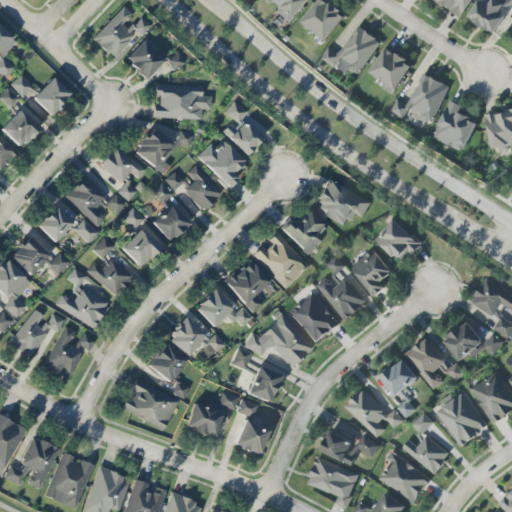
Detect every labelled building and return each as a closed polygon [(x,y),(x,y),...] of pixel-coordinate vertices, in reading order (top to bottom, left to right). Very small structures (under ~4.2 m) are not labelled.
[(269,0),(280,9),(277,12),(289,23),(309,0),(269,0)] [(324,0),(318,0),(301,23),(325,42),(345,16),(324,0)] [(433,0),(461,19),(473,0),(433,0)] [(511,0),(510,0),(509,1),(507,0),(478,0),(467,18),(494,35),(511,7),(511,0)] [(112,59),(136,34),(140,37),(150,26),(140,17),(128,30),(123,25),(131,15),(122,7),(92,40),(112,59)] [(0,74),(4,79),(14,68),(2,57),(16,42),(0,27),(0,74)] [(358,76),(381,42),(358,27),(340,53),(330,46),(321,59),(344,76),(348,70),(358,76)] [(144,80),(165,60),(145,40),(124,59),(144,80)] [(369,73),(385,84),(382,89),(391,95),(412,66),(386,48),(369,73)] [(173,71),(184,64),(178,53),(166,60),(173,71)] [(449,87),(422,74),(408,105),(397,100),(391,113),(404,119),(408,111),(433,122),(449,87)] [(21,97),(31,87),(19,75),(9,85),(21,97)] [(49,116),(70,94),(52,78),(32,99),(49,116)] [(200,120),(200,111),(210,112),(210,97),(201,97),(201,87),(154,85),(154,96),(159,96),(159,106),(152,106),(152,119),(200,120)] [(0,102),(9,110),(19,99),(6,88),(0,95),(0,102)] [(463,153),(476,123),(460,115),(463,107),(450,101),(432,139),(463,153)] [(246,113),(233,102),(222,115),(230,122),(220,133),(247,156),(261,139),(240,121),(246,113)] [(21,148),(42,125),(22,106),(0,129),(21,148)] [(511,109),(485,114),(491,152),(511,148),(511,109)] [(133,153),(162,175),(168,166),(164,163),(179,142),(185,147),(192,139),(182,131),(172,144),(152,128),(133,153)] [(0,170),(17,152),(0,136),(0,170)] [(227,188),(247,167),(222,142),(214,149),(209,145),(196,158),(227,188)] [(121,183),(129,173),(138,179),(145,170),(112,147),(98,167),(121,183)] [(183,191),(203,212),(221,194),(194,166),(186,174),(193,181),(183,191)] [(172,191),(183,184),(174,172),(164,180),(172,191)] [(64,197),(96,227),(105,217),(101,213),(107,206),(115,214),(124,205),(114,195),(108,201),(83,177),(64,197)] [(370,204),(330,180),(313,208),(345,228),(354,213),(362,218),(370,204)] [(127,202),(136,192),(126,183),(117,193),(127,202)] [(173,194),(160,183),(150,194),(164,205),(173,194)] [(170,242),(189,222),(170,205),(151,225),(170,242)] [(72,224),(54,208),(37,227),(54,243),(72,224)] [(133,231),(144,220),(132,208),(122,218),(133,231)] [(326,229),(308,212),(297,224),(289,218),(279,229),(308,256),(322,241),(318,238),(326,229)] [(87,244),(97,233),(82,219),(72,230),(87,244)] [(412,256),(422,245),(394,220),(375,241),(397,261),(406,250),(412,256)] [(139,268),(163,246),(144,226),(120,248),(139,268)] [(285,289),(309,267),(275,233),(268,240),(269,242),(254,257),(285,289)] [(49,256),(28,237),(9,257),(30,277),(49,256)] [(91,251),(101,260),(113,247),(103,238),(91,251)] [(375,297),(384,289),(380,283),(392,272),(373,249),(350,269),(375,297)] [(58,277),(70,263),(59,253),(47,267),(58,277)] [(344,269),(337,258),(328,263),(334,275),(344,269)] [(0,293),(7,300),(2,306),(15,318),(25,308),(16,299),(30,283),(4,259),(0,264),(0,293)] [(132,277),(110,259),(101,269),(93,263),(85,273),(117,297),(132,277)] [(252,314),(262,305),(254,296),(269,282),(249,260),(224,284),(252,314)] [(66,280),(78,288),(85,277),(73,269),(66,280)] [(316,286),(343,321),(370,300),(352,277),(335,291),(325,278),(316,286)] [(471,305),(493,316),(499,305),(511,311),(511,294),(484,280),(471,305)] [(240,329),(248,321),(216,288),(194,309),(212,328),(226,315),(240,329)] [(94,328),(107,303),(81,289),(74,302),(60,295),(54,307),(94,328)] [(289,314),(317,344),(339,324),(311,294),(289,314)] [(63,322),(50,312),(45,319),(34,310),(8,344),(29,359),(50,330),(55,333),(63,322)] [(0,313),(0,333),(1,334),(13,321),(2,312),(0,313)] [(244,344),(259,358),(269,347),(292,369),(313,346),(279,316),(258,339),(253,334),(244,344)] [(186,357),(205,336),(185,318),(166,340),(186,357)] [(511,338),(511,324),(500,318),(493,332),(510,341),(511,338)] [(471,358),(486,346),(467,322),(443,342),(459,362),(468,355),(471,358)] [(67,380),(82,354),(68,345),(75,333),(64,326),(42,365),(67,380)] [(84,354),(94,341),(83,333),(74,347),(84,354)] [(504,343),(493,334),(482,349),(493,357),(504,343)] [(208,359),(223,345),(215,336),(200,350),(208,359)] [(405,355),(433,390),(443,382),(434,371),(446,362),(427,338),(405,355)] [(189,388),(174,380),(185,358),(160,345),(148,370),(174,384),(170,393),(183,400),(189,388)] [(230,364),(244,370),(251,354),(238,348),(230,364)] [(395,397),(417,378),(402,360),(380,378),(395,397)] [(447,370),(455,382),(464,375),(456,364),(447,370)] [(272,403),(280,375),(256,368),(247,396),(272,403)] [(492,425),(511,412),(511,393),(498,372),(470,390),(492,425)] [(178,402),(137,380),(127,399),(126,399),(120,409),(162,432),(178,402)] [(385,430),(379,424),(384,420),(394,430),(404,420),(394,410),(389,415),(363,389),(345,407),(376,439),(385,430)] [(237,396),(221,393),(218,406),(234,410),(237,396)] [(450,395),(440,402),(443,407),(436,412),(460,447),(488,427),(464,393),(453,399),(450,395)] [(237,413),(253,418),(257,405),(241,400),(237,413)] [(397,408),(406,419),(416,410),(407,400),(397,408)] [(222,414),(193,403),(184,429),(213,439),(222,414)] [(433,423),(424,413),(411,426),(420,435),(433,423)] [(0,475),(2,476),(25,429),(0,416),(0,475)] [(258,456),(269,430),(244,420),(233,445),(258,456)] [(320,451),(351,467),(359,451),(373,459),(380,444),(362,435),(357,444),(331,430),(320,451)] [(59,450),(33,437),(17,469),(9,465),(3,479),(19,487),(27,470),(33,473),(27,484),(39,490),(59,450)] [(408,440),(401,450),(436,474),(450,454),(426,437),(418,448),(408,440)] [(75,510),(93,465),(76,459),(63,453),(44,497),(75,510)] [(378,480),(414,504),(430,479),(394,455),(378,480)] [(359,475),(317,458),(307,485),(337,497),(335,505),(346,509),(359,475)] [(83,511),(84,511),(108,511),(109,510),(117,511),(118,511),(129,478),(96,468),(83,511)] [(157,511),(164,491),(149,486),(150,485),(133,480),(122,511),(157,511)] [(511,511),(511,491),(498,504),(505,511),(511,511)] [(405,511),(408,508),(386,493),(373,511),(405,511)] [(198,511),(201,505),(169,494),(163,511),(198,511)] [(353,511),(368,511),(370,508),(359,502),(353,511)]
